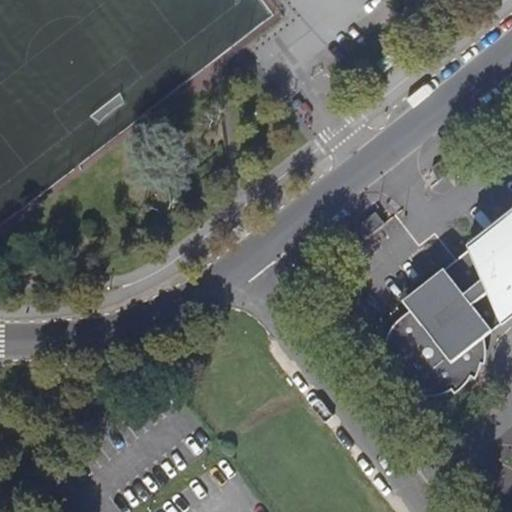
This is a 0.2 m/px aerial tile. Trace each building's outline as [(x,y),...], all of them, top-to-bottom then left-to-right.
[(87,191),(76,178),(65,163),(51,174),(62,188),(34,210),(54,238),(97,206),(108,219),(150,187),(131,161),(128,159),(100,181),(87,191)] [(439,183),(448,175),(439,164),(433,168),(439,183)] [(89,167),(76,178),(87,191),(100,181),(89,167)] [(365,240),(385,224),(377,213),(356,229),(365,240)] [(475,261),(410,312),(403,317),(395,324),(388,334),(385,344),(384,354),(385,364),(388,372),(393,380),(400,387),(408,393),(415,396),(422,397),(430,398),(438,397),(444,394),(451,391),(456,395),(466,386),(472,378),(477,380),(484,360),(475,346),(485,339),(511,317),(511,217),(482,241),(478,240),(474,240),(472,240),(469,243),(468,247),(470,252),(475,261)] [(404,303),(410,312),(475,261),(470,252),(404,303)] [(485,343),(485,339),(475,346),(484,360),(485,360),(485,343)]
